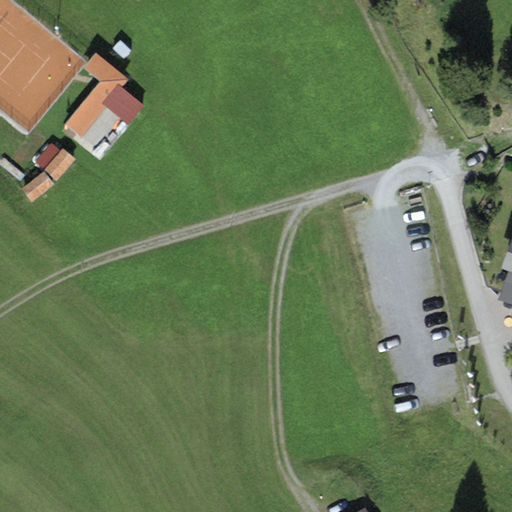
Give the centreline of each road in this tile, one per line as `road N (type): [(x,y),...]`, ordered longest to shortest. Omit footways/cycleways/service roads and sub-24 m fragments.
road 1 (track): [(390,174),(128,249),(0,311)]
road 2 (track): [(300,199),(281,261),(275,417),(283,461),(311,511)]
road 3 (residential): [(511,403),(494,365),(441,169)]
